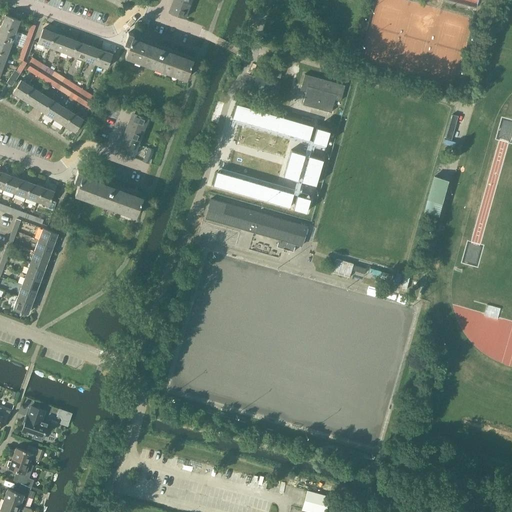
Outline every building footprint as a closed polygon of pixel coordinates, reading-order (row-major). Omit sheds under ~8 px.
[(184,18),(189,4),(177,0),(176,0),(171,14),(184,18)] [(2,27),(16,32),(21,20),(6,15),(2,27)] [(27,36),(32,38),(36,25),(32,24),(27,36)] [(0,32),(0,39),(12,44),(16,32),(2,27),(0,32)] [(50,50),(56,33),(44,29),(39,43),(46,46),(45,48),(50,50)] [(62,52),(67,38),(56,33),(50,50),(53,51),(54,49),(62,52)] [(186,80),(193,60),(133,38),(134,35),(129,33),(125,44),(129,46),(125,57),(186,80)] [(32,38),(27,36),(23,48),(28,49),(32,38)] [(74,56),(79,42),(67,38),(62,52),(74,56)] [(0,52),(8,55),(12,44),(0,39),(0,52)] [(85,60),(90,46),(79,42),(74,56),(85,60)] [(96,64),(101,50),(90,46),(85,60),(96,64)] [(23,62),(23,61),(28,49),(23,48),(19,60),(23,61),(23,62)] [(101,50),(96,64),(108,68),(113,54),(101,50)] [(43,70),(45,65),(33,58),(31,62),(43,70)] [(23,61),(17,71),(21,74),(27,64),(23,61),(23,62),(23,61)] [(45,65),(43,70),(53,76),(55,72),(45,65)] [(39,77),(41,73),(30,66),(27,70),(39,77)] [(12,87),(21,74),(17,71),(15,70),(7,83),(12,87)] [(55,72),(53,76),(64,83),(65,78),(55,72)] [(41,73),(39,77),(49,84),(51,80),(41,73)] [(341,102),(345,86),(305,75),(301,91),(306,92),(303,105),(332,113),(335,100),(341,102)] [(277,98),(281,83),(256,76),(252,91),(277,98)] [(65,78),(64,83),(74,89),(76,85),(65,78)] [(24,100),(32,87),(21,80),(13,93),(24,100)] [(51,80),(49,84),(59,90),(61,86),(51,80)] [(76,85),(74,89),(85,96),(86,91),(76,85)] [(61,86),(59,90),(69,96),(72,92),(61,86)] [(34,107),(42,94),(32,87),(24,100),(34,107)] [(95,102),(97,98),(86,91),(85,96),(95,102)] [(72,92),(69,96),(79,103),(82,99),(72,92)] [(42,94),(34,107),(44,113),(52,100),(42,94)] [(82,99),(79,103),(90,110),(93,106),(82,99)] [(52,100),(44,113),(54,120),(63,107),(52,100)] [(315,123),(235,101),(230,119),(310,142),(315,123)] [(63,107),(54,120),(64,126),(73,113),(63,107)] [(73,113),(64,126),(75,133),(84,120),(73,113)] [(130,126),(142,130),(146,119),(134,114),(130,126)] [(453,115),(446,139),(452,140),(459,116),(453,115)] [(331,128),(316,124),(311,140),(327,145),(331,128)] [(142,130),(130,126),(126,137),(138,142),(142,130)] [(138,142),(126,137),(120,151),(132,156),(138,142)] [(307,151),(291,147),(283,174),(299,179),(307,151)] [(150,161),(154,150),(148,148),(144,159),(150,161)] [(324,157),(308,152),(300,179),(316,184),(324,157)] [(295,191),(216,169),(210,187),(290,210),(295,191)] [(136,218),(143,198),(83,175),(83,173),(78,171),(74,182),(79,184),(75,195),(136,218)] [(0,188),(3,190),(9,175),(0,172),(0,188)] [(9,175),(3,190),(15,194),(20,179),(9,175)] [(437,215),(444,192),(447,180),(435,177),(425,212),(437,215)] [(26,198),(31,184),(20,179),(15,194),(26,198)] [(31,184),(26,198),(38,202),(43,188),(31,184)] [(54,192),(43,188),(38,202),(49,206),(54,192)] [(312,195),(297,191),(292,208),(308,212),(312,195)] [(302,246),(308,227),(212,199),(206,219),(279,240),(277,248),(294,253),(296,245),(302,246)] [(0,203),(0,208),(8,211),(10,207),(0,203)] [(10,207),(8,211),(19,216),(21,211),(10,207)] [(21,211),(19,216),(31,220),(33,216),(21,211)] [(33,216),(31,220),(42,224),(44,220),(33,216)] [(13,231),(17,232),(21,221),(17,219),(13,231)] [(39,241),(54,246),(58,235),(43,229),(39,241)] [(17,232),(13,231),(8,242),(13,244),(17,232)] [(49,257),(54,246),(39,241),(35,252),(49,257)] [(13,244),(8,242),(4,253),(8,255),(13,244)] [(49,257),(35,252),(31,263),(45,268),(49,257)] [(8,255),(4,253),(0,265),(4,267),(8,255)] [(354,264),(337,259),(333,273),(350,278),(354,264)] [(27,275),(41,280),(45,268),(31,263),(27,275)] [(37,291),(41,280),(27,275),(23,286),(37,291)] [(37,291),(23,286),(19,297),(33,302),(37,291)] [(33,302),(19,297),(14,309),(29,314),(33,302)] [(12,410),(0,405),(0,424),(1,423),(6,425),(12,410)] [(45,411),(33,407),(32,410),(30,410),(23,431),(34,435),(33,437),(43,440),(49,424),(41,421),(45,411)] [(69,424),(72,416),(64,413),(61,421),(69,424)] [(13,458),(29,464),(31,458),(40,461),(44,450),(29,445),(27,451),(17,447),(13,458)] [(34,465),(29,464),(13,458),(9,468),(17,471),(14,481),(32,488),(34,481),(29,479),(34,465)] [(8,489),(4,499),(24,507),(28,497),(33,498),(35,492),(31,491),(32,488),(21,484),(18,493),(8,489)] [(309,511),(325,511),(330,497),(308,491),(303,510),(309,511)] [(30,509),(24,507),(4,499),(0,510),(6,511),(31,511),(32,511),(30,509)]
